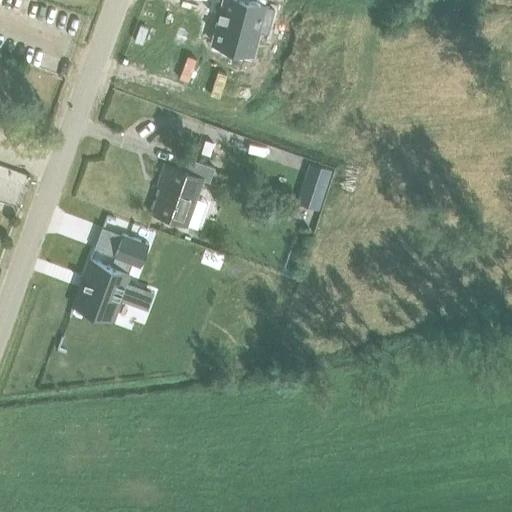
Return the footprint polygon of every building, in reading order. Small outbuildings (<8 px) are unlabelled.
[(219,19),(213,43),(252,53),(260,22),(269,24),(274,8),(264,5),(265,3),(262,3),(262,0),(224,0),(222,10),(219,9),(218,10),(222,11),(220,18),(216,17),(216,18),(219,19)] [(207,139),(203,152),(210,155),(215,142),(207,139)] [(208,183),(214,167),(184,156),(179,168),(164,163),(158,178),(163,181),(151,213),(182,225),(199,180),(208,183)] [(311,163),(298,202),(319,209),(332,170),(311,163)] [(84,277),(73,306),(111,320),(120,297),(133,303),(139,286),(126,281),(133,263),(140,266),(149,243),(122,233),(114,256),(111,265),(92,258),(84,277)]
